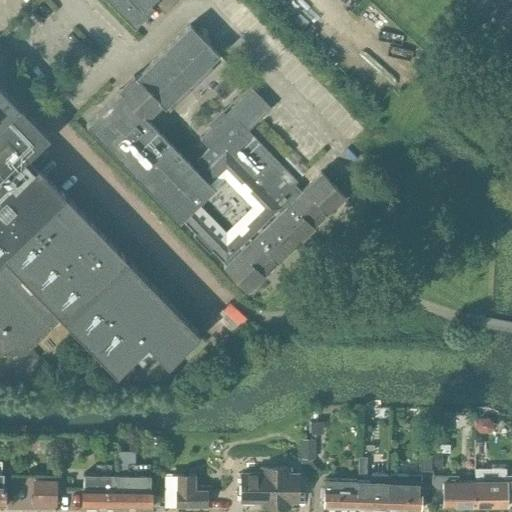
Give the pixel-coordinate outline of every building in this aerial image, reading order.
[(107,0),(135,28),(154,9),(148,3),(150,0),(107,0)] [(160,0),(156,5),(164,14),(178,0),(160,0)] [(328,212),(345,195),(321,170),(301,190),(294,183),(297,180),(248,129),(270,108),(251,88),(225,113),(221,110),(207,124),(208,125),(209,124),(211,127),(199,138),(208,148),(197,159),(203,165),(197,170),(146,118),(161,103),(164,107),(174,97),(179,101),(213,68),(209,63),(219,54),(190,24),(135,76),(134,75),(119,89),(120,91),(86,124),(180,221),(182,218),(195,232),(193,235),(210,252),(212,249),(226,263),(223,266),(247,291),(264,274),(264,273),(278,260),(314,225),(327,211),(328,212)] [(0,353),(24,353),(31,346),(61,317),(116,374),(147,344),(167,365),(200,333),(28,156),(49,136),(0,85),(0,353)] [(261,472),(243,472),(241,472),(241,500),(261,500),(261,506),(289,506),(289,500),(297,500),(297,472),(289,472),(289,466),(261,466),(261,472)] [(421,470),(421,475),(407,474),(407,479),(403,479),(403,474),(389,474),(389,478),(388,508),(420,508),(421,486),(432,487),(432,475),(432,470),(421,470)] [(116,506),(116,475),(111,475),(111,473),(83,473),(83,487),(82,487),(82,505),(116,506)] [(149,473),(116,473),(116,475),(116,506),(151,506),(151,487),(149,487),(149,473)] [(177,474),(176,506),(206,506),(207,490),(195,490),(195,474),(177,474)] [(503,480),(475,481),(474,506),(506,506),(506,491),(511,491),(511,474),(503,474),(503,480)] [(474,506),(475,481),(456,481),(456,475),(432,475),(432,487),(432,489),(443,489),(443,506),(474,506)] [(356,507),(357,478),(324,477),(323,506),(356,507)] [(389,478),(357,478),(356,507),(388,508),(389,478)] [(56,481),(34,481),(34,505),(56,505),(56,481)]
